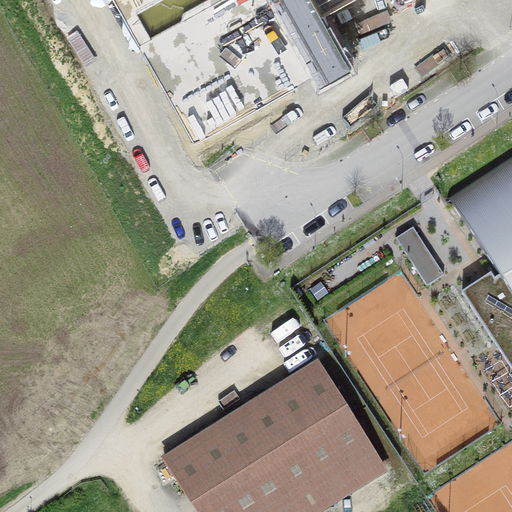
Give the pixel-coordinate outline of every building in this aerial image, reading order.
[(275,0),(319,78),(353,58),(328,13),(351,0),(275,0)] [(511,159),(446,203),(497,280),(511,302),(511,159)] [(413,229),(396,240),(426,286),(443,276),(413,229)] [(491,276),(461,295),(511,372),(511,302),(497,280),(495,282),(491,276)] [(331,511),(391,473),(316,363),(166,465),(201,511),(331,511)]
